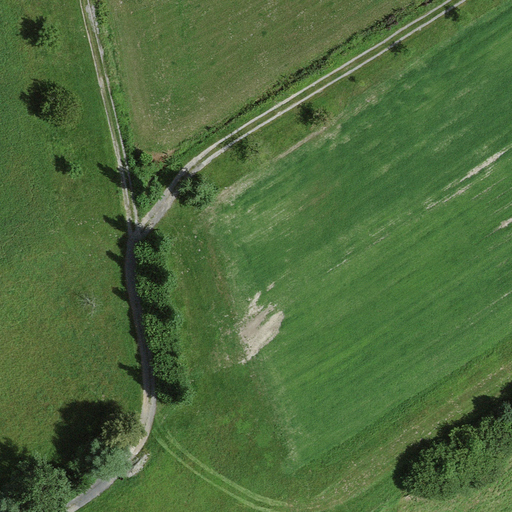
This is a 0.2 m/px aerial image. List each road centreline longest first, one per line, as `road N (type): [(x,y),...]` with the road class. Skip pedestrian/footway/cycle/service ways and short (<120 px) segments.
road 1 (track): [(91,0),(129,191),(150,395),(138,440),(60,511)]
road 2 (track): [(132,233),(195,161),(453,0)]
